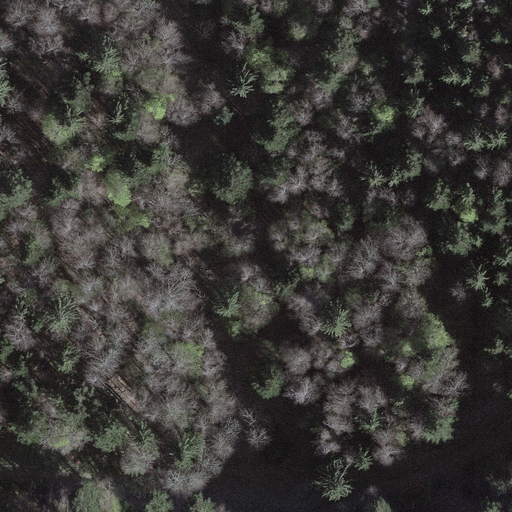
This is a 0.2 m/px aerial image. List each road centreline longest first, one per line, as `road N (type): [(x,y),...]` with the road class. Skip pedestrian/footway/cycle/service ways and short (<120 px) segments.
road 1 (track): [(511,426),(434,469),(317,511)]
road 2 (track): [(177,511),(51,470),(0,468)]
